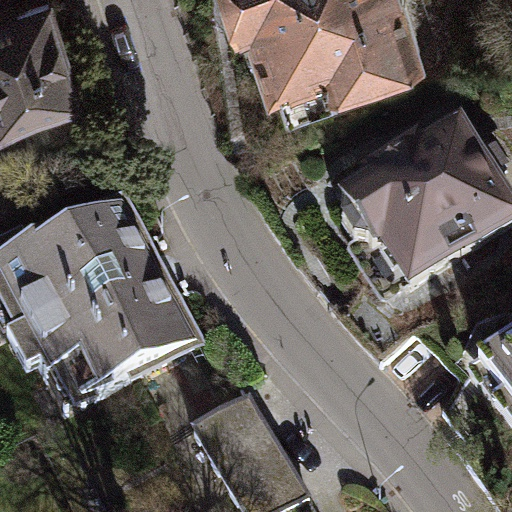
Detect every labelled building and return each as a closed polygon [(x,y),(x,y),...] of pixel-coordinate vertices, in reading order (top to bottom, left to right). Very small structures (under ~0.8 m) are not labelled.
[(0,125),(84,100),(53,0),(31,0),(15,5),(0,9),(0,125)] [(0,0),(0,9),(15,5),(13,0),(0,0)] [(330,73),(418,45),(403,0),(247,0),(271,74),(277,73),(285,98),(333,83),(330,73)] [(382,250),(410,292),(511,226),(511,211),(459,130),(422,155),(416,146),(391,162),(386,155),(364,170),(374,185),(340,207),(341,227),(352,244),(368,250),(372,256),(382,250)] [(80,410),(195,349),(122,210),(31,258),(21,239),(0,249),(0,300),(19,336),(6,343),(24,378),(39,370),(46,382),(62,374),(80,410)] [(511,425),(511,426),(511,337),(476,364),(501,396),(493,403),(511,425)] [(195,437),(240,511),(288,511),(309,500),(250,404),(195,437)]
